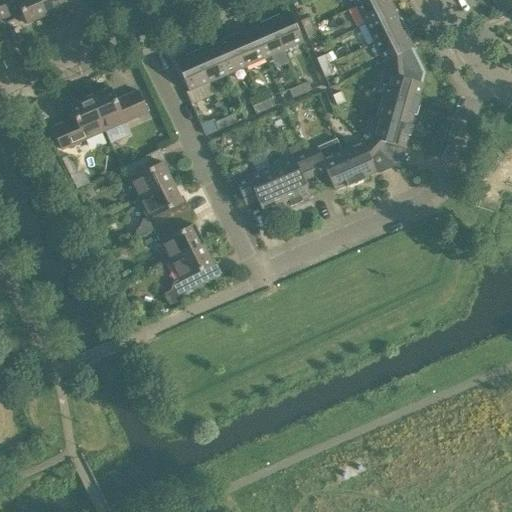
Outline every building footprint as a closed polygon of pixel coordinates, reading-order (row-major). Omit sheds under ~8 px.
[(39,0),(0,0),(0,19),(20,11),(25,24),(46,15),(39,0)] [(39,0),(46,15),(67,6),(64,0),(39,0)] [(389,0),(366,0),(355,6),(364,24),(393,10),(389,0)] [(511,0),(491,0),(493,4),(496,2),(501,13),(511,6),(511,0)] [(398,19),(393,10),(364,24),(373,42),(405,27),(400,18),(398,19)] [(268,18),(282,50),(302,42),(289,12),(279,17),(278,14),(268,18)] [(259,22),(260,25),(251,29),(264,59),(282,50),(268,18),(259,22)] [(304,31),(312,27),(307,18),(299,21),(304,31)] [(316,36),(312,27),(304,31),(308,40),(316,36)] [(405,27),(373,42),(383,62),(390,58),(410,48),(412,47),(407,37),(409,36),(405,27)] [(251,29),(241,33),(240,31),(231,35),(245,67),(264,59),(251,29)] [(222,39),(223,41),(213,45),(226,75),(245,67),(231,35),(222,39)] [(213,45),(204,49),(203,47),(193,51),(207,83),(226,75),(213,45)] [(383,96),(418,106),(421,96),(418,96),(422,83),(420,83),(423,74),(410,48),(390,58),(392,75),(389,74),(383,96)] [(184,55),(185,57),(175,62),(188,91),(207,83),(193,51),(184,55)] [(320,68),(328,64),(324,55),(316,58),(320,68)] [(332,74),(328,64),(320,68),(324,77),(332,74)] [(297,86),(301,94),(310,90),(307,82),(297,86)] [(301,94),(297,86),(288,90),(291,98),(301,94)] [(89,96),(104,131),(147,112),(137,90),(115,100),(109,87),(89,96)] [(332,95),(336,105),(344,102),(340,92),(332,95)] [(68,105),(73,118),(51,128),(61,150),(104,131),(89,96),(68,105)] [(418,106),(383,96),(377,116),(410,126),(410,125),(413,115),(415,115),(418,106)] [(270,98),(261,102),(264,110),(274,106),(270,98)] [(264,110),(261,102),(251,106),(255,114),(264,110)] [(233,114),(223,118),(227,126),(236,122),(233,114)] [(373,139),(369,144),(377,151),(377,150),(378,151),(394,166),(401,163),(405,152),(404,152),(403,148),(403,147),(403,148),(407,135),(409,136),(412,125),(410,125),(410,126),(377,116),(370,138),(373,139)] [(227,126),(223,118),(214,123),(217,131),(227,126)] [(355,183),(340,150),(336,138),(304,152),(300,143),(314,176),(325,171),(333,190),(345,185),(346,187),(355,183)] [(361,141),(340,150),(355,183),(364,179),(363,177),(375,172),(376,174),(394,166),(378,151),(377,150),(377,151),(369,144),(365,148),(361,141)] [(314,176),(300,143),(287,149),(291,158),(292,157),(300,175),(310,170),(313,176),(314,176)] [(171,182),(161,162),(164,161),(159,149),(122,168),(137,199),(171,182)] [(292,157),(291,158),(269,167),(287,207),(289,205),(290,207),(302,201),(301,200),(309,197),(300,175),(292,157)] [(269,167),(248,177),(244,168),(231,173),(242,200),(254,195),(264,217),(272,213),(272,214),(284,209),(284,208),(287,207),(269,167)] [(137,199),(145,216),(141,218),(139,226),(135,228),(134,233),(136,237),(152,229),(153,230),(190,212),(184,200),(181,202),(171,182),(137,199)] [(195,223),(190,212),(153,230),(168,261),(202,244),(192,224),(195,223)] [(168,261),(177,278),(173,280),(170,289),(163,292),(169,304),(181,298),(179,295),(221,274),(215,263),(212,264),(202,244),(168,261)]
